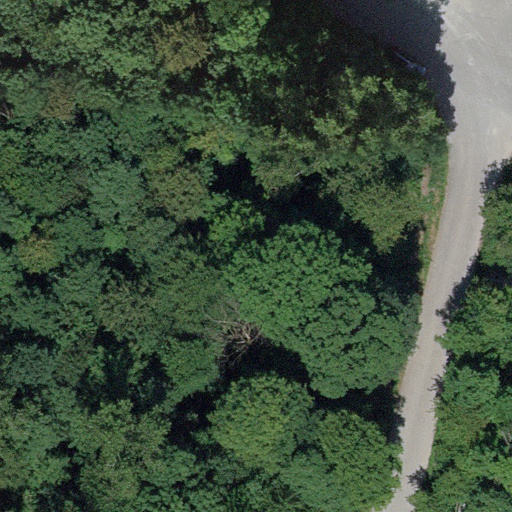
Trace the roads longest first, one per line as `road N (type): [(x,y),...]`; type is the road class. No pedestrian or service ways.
road 1 (track): [(487,91),(394,511)]
road 2 (unclassified): [(487,91),(362,0)]
